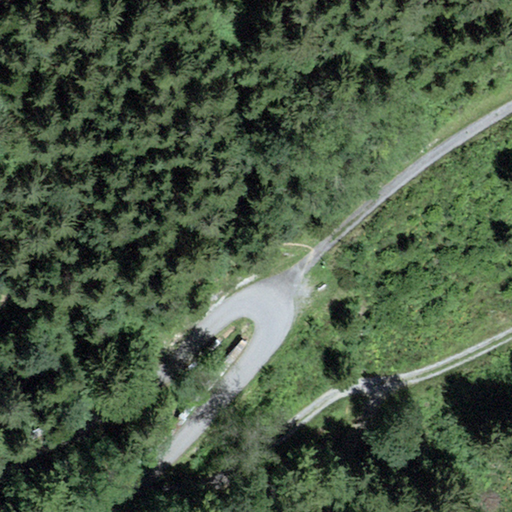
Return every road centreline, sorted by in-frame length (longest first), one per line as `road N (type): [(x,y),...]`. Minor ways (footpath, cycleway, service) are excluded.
road 1 (residential): [(117,511),(265,341),(274,310),(267,296),(251,293),(228,306),(126,400),(0,476)]
road 2 (track): [(137,490),(201,488),(343,389),(434,371),(511,333)]
road 3 (track): [(320,248),(393,182),(511,105)]
